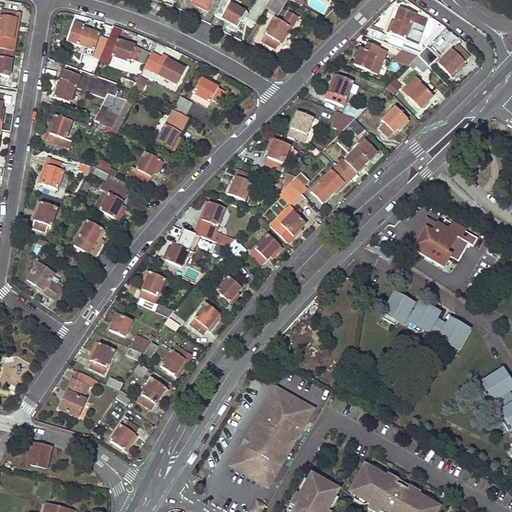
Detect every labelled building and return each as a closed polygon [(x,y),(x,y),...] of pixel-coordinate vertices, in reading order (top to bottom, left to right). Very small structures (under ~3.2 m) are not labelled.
[(188,0),(199,5),(198,8),(207,12),(212,0),(188,0)] [(232,0),(222,0),(215,16),(236,28),(241,21),(245,18),(256,23),(265,8),(270,0),(258,0),(249,15),(230,4),(232,0)] [(270,0),(265,8),(276,15),(286,0),(270,0)] [(415,17),(399,10),(393,25),(391,24),(387,32),(416,46),(425,28),(413,22),(415,17)] [(17,14),(1,12),(0,18),(0,36),(15,40),(16,30),(14,30),(17,14)] [(413,22),(425,28),(427,23),(415,17),(413,22)] [(290,29),(274,19),(261,42),(275,49),(283,37),(285,38),(290,29)] [(90,33),(76,28),(70,43),(85,49),(84,54),(98,59),(106,39),(99,37),(101,33),(92,30),(90,33)] [(440,28),(422,45),(426,48),(443,31),(440,28)] [(128,43),(118,39),(112,57),(130,63),(131,60),(137,62),(143,50),(127,44),(128,43)] [(380,44),(370,40),(366,49),(368,50),(376,54),(380,44)] [(435,58),(433,60),(438,65),(453,50),(448,45),(435,58)] [(468,58),(456,46),(453,50),(438,65),(452,78),(459,71),(457,69),(468,58)] [(13,52),(0,49),(0,78),(1,79),(2,76),(8,78),(13,52)] [(367,52),(360,49),(353,65),(368,72),(376,54),(368,50),(367,52)] [(435,58),(425,49),(420,54),(417,56),(427,66),(433,60),(435,58)] [(414,55),(402,50),(398,61),(408,66),(412,62),(417,56),(414,55)] [(427,66),(417,56),(412,62),(421,72),(427,66)] [(176,66),(161,58),(155,69),(161,73),(160,76),(176,85),(186,69),(177,64),(176,66)] [(119,86),(64,67),(58,82),(60,83),(57,90),(55,89),(51,98),(70,105),(76,90),(105,100),(93,122),(113,129),(126,103),(127,102),(115,97),(119,86)] [(352,83),(334,76),(331,85),(334,86),(328,101),(343,107),(352,83)] [(133,89),(142,93),(147,81),(139,77),(133,89)] [(134,83),(121,78),(119,85),(132,89),(134,83)] [(212,83),(204,78),(194,95),(210,104),(212,100),(218,103),(224,92),(211,85),(212,83)] [(429,91),(417,79),(403,91),(420,109),(432,98),(427,93),(429,91)] [(397,80),(389,87),(396,94),(403,86),(397,80)] [(210,104),(194,95),(192,100),(207,108),(210,104)] [(196,105),(185,99),(181,105),(179,104),(175,111),(187,118),(196,105)] [(132,106),(126,103),(113,129),(118,132),(132,106)] [(349,106),(345,117),(353,120),(362,111),(349,106)] [(408,122),(395,108),(381,121),(384,124),(379,128),(388,137),(400,127),(401,128),(408,122)] [(187,119),(174,112),(157,144),(173,152),(179,144),(175,143),(184,129),(182,128),(187,119)] [(345,117),(336,113),(330,127),(342,132),(348,126),(353,120),(345,117)] [(304,116),(297,114),(290,129),(286,137),(303,144),(306,136),(313,118),(305,114),(304,116)] [(50,126),(51,127),(46,141),(59,146),(67,150),(69,144),(64,142),(71,123),(54,117),(50,126)] [(362,129),(353,120),(348,126),(356,135),(362,129)] [(290,148),(271,140),(268,149),(271,150),(265,164),(280,171),(290,148)] [(338,168),(350,180),(378,152),(366,140),(338,168)] [(161,164),(145,154),(135,171),(134,171),(132,176),(147,184),(154,171),(156,172),(161,164)] [(66,167),(50,161),(45,176),(42,176),(39,184),(57,190),(66,167)] [(110,170),(98,163),(95,168),(108,175),(110,170)] [(338,168),(337,166),(318,185),(321,187),(316,192),(325,201),(337,191),(338,192),(350,180),(338,168)] [(108,175),(95,168),(91,176),(103,182),(108,175)] [(254,178),(239,172),(232,186),(230,186),(227,194),(243,201),(254,178)] [(309,182),(300,173),(295,178),(290,184),(300,194),(306,189),(304,187),(309,182)] [(103,182),(103,184),(125,196),(130,188),(108,175),(103,182)] [(285,175),(282,180),(290,184),(295,178),(285,175)] [(147,184),(132,176),(131,178),(146,186),(147,184)] [(282,180),(276,178),(271,192),(279,195),(284,190),(290,184),(282,180)] [(125,196),(103,184),(99,191),(108,195),(98,212),(115,221),(121,213),(118,211),(127,197),(125,196)] [(300,194),(290,184),(284,190),(294,200),(300,194)] [(108,195),(99,191),(90,207),(98,212),(108,195)] [(56,211),(38,204),(34,214),(37,215),(32,228),(44,232),(47,226),(51,227),(56,211)] [(224,210),(207,204),(203,212),(206,213),(200,228),(214,234),(224,210)] [(289,209),(270,226),(275,231),(293,213),(289,209)] [(293,213),(275,231),(287,243),(305,225),(300,220),(302,218),(295,211),(293,213)] [(443,222),(439,229),(425,221),(408,250),(442,269),(448,260),(457,265),(467,247),(471,249),(476,241),(443,222)] [(104,232),(87,223),(74,245),(89,253),(97,240),(99,241),(104,232)] [(281,250),(268,236),(250,255),(261,266),(273,255),(274,257),(281,250)] [(192,245),(177,238),(170,252),(168,251),(163,261),(180,268),(192,245)] [(99,241),(97,240),(89,253),(94,257),(103,243),(99,241)] [(246,253),(234,241),(227,248),(239,259),(246,253)] [(239,259),(227,248),(220,256),(231,267),(239,259)] [(53,276),(38,266),(28,280),(43,292),(42,292),(53,300),(65,285),(60,282),(57,286),(50,281),(53,276)] [(143,281),(145,282),(139,296),(151,301),(155,303),(165,279),(148,272),(143,281)] [(247,284),(235,272),(217,292),(231,304),(238,297),(236,295),(247,284)] [(151,301),(139,296),(135,304),(147,309),(151,301)] [(396,323),(400,325),(409,310),(411,306),(394,296),(381,320),(393,327),(396,323)] [(159,305),(155,313),(169,319),(175,312),(159,305)] [(221,317),(206,305),(190,325),(202,335),(213,323),(215,325),(221,317)] [(422,331),(426,334),(435,319),(437,315),(420,305),(415,314),(407,329),(420,336),(422,331)] [(400,325),(407,329),(415,314),(409,310),(400,325)] [(123,318),(116,315),(109,331),(125,338),(133,319),(125,316),(123,318)] [(426,334),(433,338),(441,323),(435,319),(426,334)] [(180,328),(168,321),(165,325),(177,333),(180,328)] [(447,326),(439,341),(444,344),(441,348),(454,355),(467,331),(450,322),(447,326)] [(447,326),(441,323),(433,338),(439,341),(447,326)] [(135,342),(131,350),(144,355),(149,348),(135,342)] [(158,349),(152,343),(149,348),(155,352),(158,349)] [(114,351),(97,344),(93,352),(95,353),(89,368),(100,373),(103,366),(107,367),(114,351)] [(189,355),(176,347),(162,367),(176,378),(182,370),(179,368),(189,355)] [(155,352),(149,348),(144,355),(150,359),(155,352)] [(131,350),(130,349),(127,355),(140,361),(144,355),(131,350)] [(145,380),(150,371),(137,365),(133,374),(145,380)] [(87,376),(75,371),(71,379),(84,384),(87,376)] [(491,396),(494,401),(508,392),(511,389),(511,388),(502,372),(479,387),(487,399),(491,396)] [(109,378),(106,386),(119,391),(122,383),(109,378)] [(84,384),(71,379),(65,393),(67,394),(59,409),(76,417),(85,401),(84,400),(78,397),(84,384)] [(168,391),(153,380),(138,402),(150,410),(160,397),(162,398),(168,391)] [(90,387),(84,384),(78,397),(84,400),(90,387)] [(232,468),(235,469),(267,488),(311,411),(275,390),(270,400),(232,468)] [(494,401),(498,407),(511,397),(508,392),(494,401)] [(116,400),(122,404),(125,399),(119,395),(116,400)] [(511,406),(511,397),(498,407),(502,413),(511,406)] [(511,406),(502,413),(504,418),(500,420),(508,433),(511,429),(511,406)] [(138,429),(125,420),(111,441),(125,452),(131,444),(129,442),(138,429)] [(50,447),(31,442),(25,462),(45,467),(50,447)] [(436,511),(438,509),(432,506),(435,501),(426,497),(424,500),(418,496),(420,494),(410,488),(410,487),(396,480),(387,475),(386,477),(380,474),(381,471),(372,466),(370,471),(365,468),(351,494),(356,496),(353,501),(362,506),(364,503),(369,506),(367,510),(370,511),(436,511)] [(337,491),(311,477),(308,482),(303,480),(298,488),(301,490),(298,496),(296,495),(290,505),(289,505),(284,511),(326,511),(330,506),(333,508),(338,500),(333,497),(337,491)] [(261,511),(265,506),(256,501),(250,511),(261,511)]
